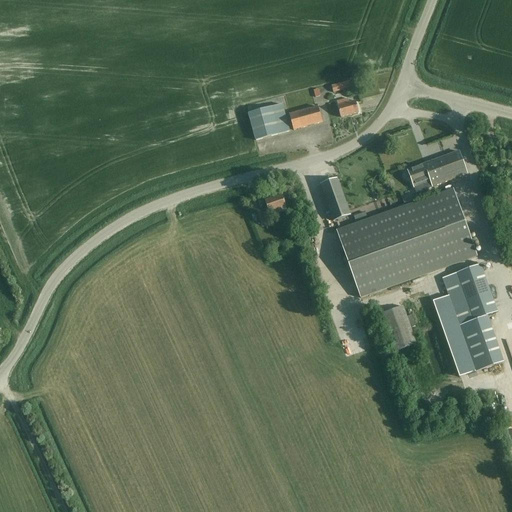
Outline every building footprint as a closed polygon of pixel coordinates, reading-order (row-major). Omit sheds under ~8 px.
[(333,93),(351,88),(349,82),(331,87),(333,93)] [(341,118),(359,113),(355,101),(347,104),(346,100),(337,102),(341,118)] [(256,141),(279,134),(290,131),(283,105),(249,114),(256,141)] [(294,131),(322,123),(318,107),(290,115),(294,131)] [(433,187),(467,175),(459,152),(408,171),(414,188),(431,182),(433,187)] [(337,179),(320,185),(333,221),(350,215),(337,179)] [(360,298),(477,257),(453,189),(336,231),(360,298)] [(268,213),(286,207),(282,195),(265,201),(268,213)] [(263,213),(257,215),(261,226),(267,223),(263,213)] [(443,279),(460,326),(476,372),(503,362),(487,316),(497,313),(480,265),(443,279)] [(394,353),(416,345),(410,328),(406,317),(403,307),(381,315),(394,353)] [(411,315),(406,317),(410,328),(415,327),(411,315)] [(444,336),(453,374),(462,371),(459,358),(465,356),(459,332),(450,334),(450,335),(444,336)]
